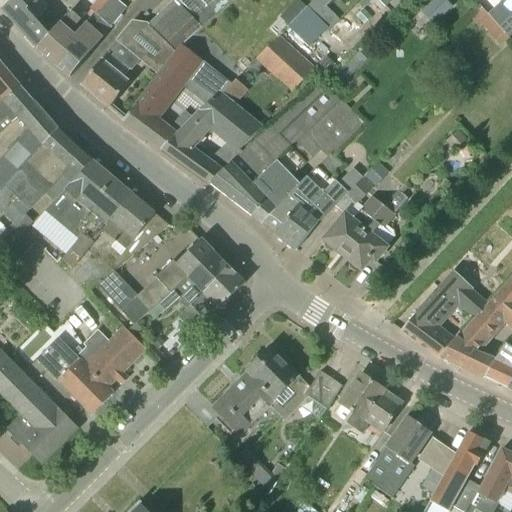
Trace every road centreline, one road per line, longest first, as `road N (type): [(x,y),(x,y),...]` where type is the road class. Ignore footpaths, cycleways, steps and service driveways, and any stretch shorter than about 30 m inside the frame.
road 1 (tertiary): [(276,278),(59,96),(0,35)]
road 2 (residential): [(45,511),(276,278)]
road 3 (tertiary): [(511,412),(339,324),(276,278)]
